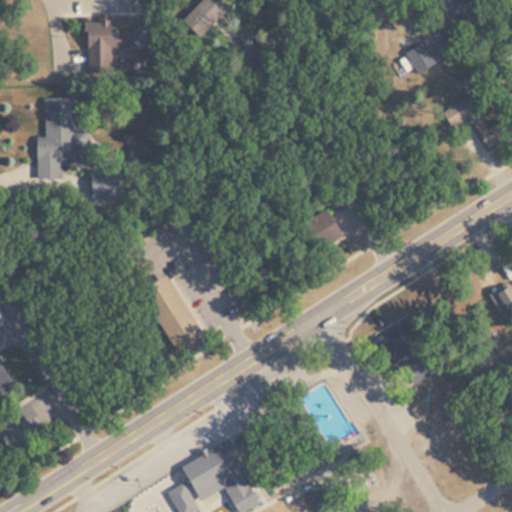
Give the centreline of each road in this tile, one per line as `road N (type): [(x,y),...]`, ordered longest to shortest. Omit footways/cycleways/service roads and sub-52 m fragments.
road 1 (primary): [(10,511),(511,190)]
road 2 (residential): [(453,511),(314,317)]
